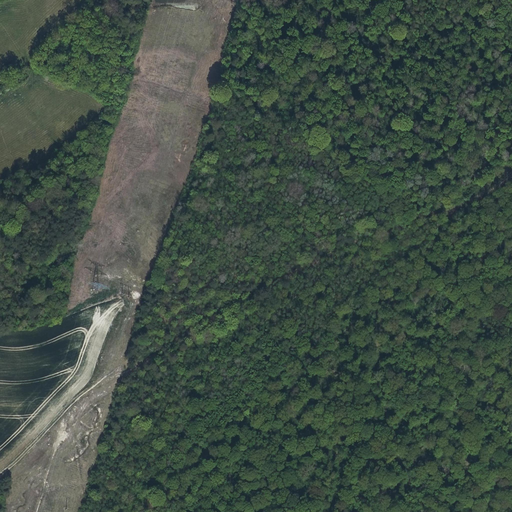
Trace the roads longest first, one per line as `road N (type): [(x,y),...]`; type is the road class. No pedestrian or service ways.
road 1 (track): [(130,511),(327,327),(511,181)]
road 2 (track): [(0,470),(112,369)]
